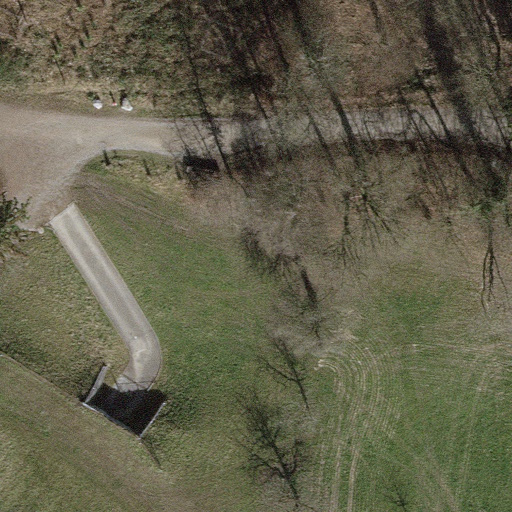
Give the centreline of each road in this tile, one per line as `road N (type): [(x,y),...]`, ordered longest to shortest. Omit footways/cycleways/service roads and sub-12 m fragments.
road 1 (track): [(0,121),(86,137),(511,127)]
road 2 (track): [(51,179),(149,355),(138,385)]
road 3 (track): [(0,242),(86,137)]
